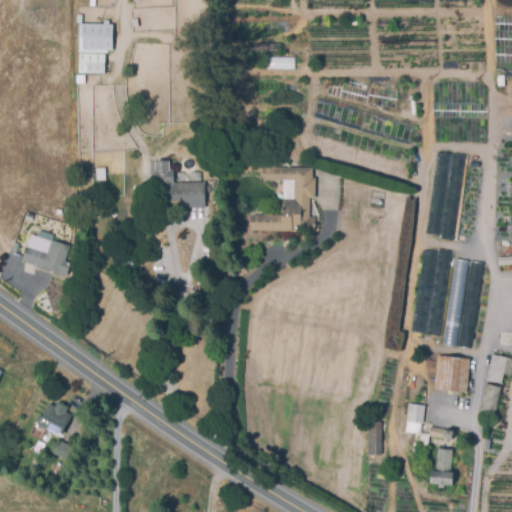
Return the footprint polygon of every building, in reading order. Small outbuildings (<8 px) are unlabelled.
[(79,24),(104,24),(104,21),(109,21),(109,25),(112,25),(112,52),(78,52),(79,24)] [(241,26),(253,25),(254,34),(241,34),(241,26)] [(78,55),(104,56),(104,73),(78,73),(78,55)] [(174,184),(203,183),(203,209),(186,209),(186,206),(179,206),(178,198),(160,199),(159,187),(155,187),(155,162),(170,162),(170,170),(174,170),(174,184)] [(252,215),(287,215),(295,215),(295,182),(263,181),(263,169),(312,169),(311,179),(315,179),(315,199),(310,199),(309,219),(316,219),(316,234),(294,233),(294,231),(252,231),(252,215)] [(30,236),(51,241),(69,247),(64,262),(70,263),(66,277),(22,262),(30,236)] [(411,332),(437,335),(440,310),(425,309),(431,252),(420,250),(411,332)] [(498,258),(511,257),(511,264),(499,265),(498,258)] [(442,345),(469,348),(474,308),(479,262),(452,259),(442,345)] [(493,355),(511,359),(511,377),(504,375),(502,384),(487,381),(493,355)] [(437,357),(469,360),(467,393),(434,390),(437,357)] [(486,385),(500,388),(494,415),(480,412),(486,385)] [(72,416),(60,438),(38,426),(49,405),(55,408),(57,404),(67,409),(65,413),(72,416)] [(409,404),(425,407),(424,425),(407,423),(409,404)] [(381,423),(382,456),(367,456),(366,424),(381,423)] [(431,427),(456,432),(454,442),(429,437),(431,427)] [(483,441),(490,440),(492,450),(484,451),(483,441)] [(60,442),(71,449),(64,460),(53,454),(60,442)] [(438,450),(453,451),(451,474),(455,474),(454,487),(430,485),(431,472),(436,472),(438,450)]
